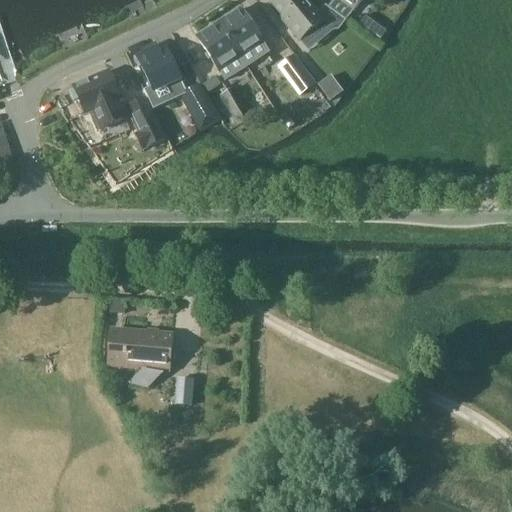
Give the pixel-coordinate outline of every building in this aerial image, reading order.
[(347,23),(325,5),(316,13),(305,0),(277,0),(272,4),(282,16),(280,18),(299,41),(322,22),(334,31),(338,32),(347,23)] [(334,0),(329,7),(347,21),(354,11),(362,0),(334,0)] [(238,8),(193,34),(214,70),(259,44),(238,8)] [(136,59),(153,93),(180,80),(164,46),(157,49),(155,45),(141,52),(143,56),(136,59)] [(279,65),(302,96),(319,84),(297,52),(279,65)] [(101,131),(126,120),(117,102),(121,100),(108,73),(72,89),(85,116),(92,113),(101,131)] [(322,90),(331,102),(338,96),(329,84),(322,90)] [(181,97),(202,133),(219,123),(198,87),(181,97)] [(237,128),(253,120),(235,88),(220,97),(237,128)] [(0,165),(11,162),(0,127),(0,165)] [(170,370),(172,336),(111,331),(108,365),(170,370)] [(182,385),(181,406),(195,407),(196,386),(182,385)]
